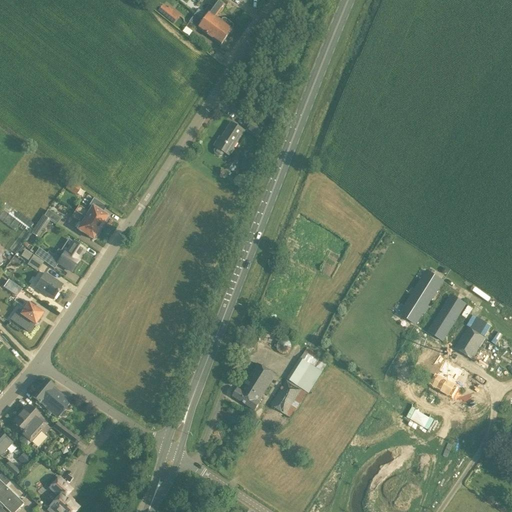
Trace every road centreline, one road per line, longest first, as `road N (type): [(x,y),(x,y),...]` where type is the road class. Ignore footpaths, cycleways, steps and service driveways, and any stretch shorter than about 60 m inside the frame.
road 1 (primary): [(171,450),(348,0)]
road 2 (unclassified): [(143,204),(274,0)]
road 3 (residential): [(37,362),(143,204)]
road 4 (residential): [(171,450),(37,362)]
